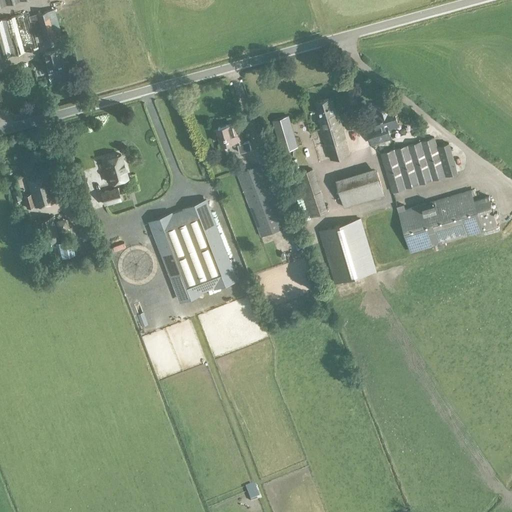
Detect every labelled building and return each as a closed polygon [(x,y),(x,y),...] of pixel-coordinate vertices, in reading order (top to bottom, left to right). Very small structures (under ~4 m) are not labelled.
[(0,58),(58,42),(56,34),(62,33),(54,8),(30,15),(29,11),(0,19),(0,58)] [(56,49),(44,52),(47,62),(50,76),(51,76),(52,80),(66,76),(65,72),(66,72),(66,71),(71,70),(68,60),(64,62),(63,57),(59,58),(56,49)] [(330,159),(350,153),(338,112),(336,112),(332,97),(315,102),(319,117),(318,118),(330,159)] [(374,105),(376,111),(371,113),(375,125),(367,127),(372,144),(392,138),(389,128),(399,125),(394,106),(391,107),(389,101),(374,105)] [(351,110),(341,113),(346,129),(356,127),(351,110)] [(280,152),(298,148),(290,115),(272,120),(280,152)] [(222,144),(233,141),(234,146),(244,143),(241,132),(237,134),(234,123),(218,128),(218,129),(214,130),(216,139),(221,138),(222,144)] [(450,142),(438,146),(435,137),(380,153),(392,192),(447,176),(459,173),(450,142)] [(127,177),(120,154),(104,159),(106,168),(105,168),(108,182),(127,177)] [(341,200),(382,189),(374,161),(333,171),(341,200)] [(261,237),(275,231),(285,227),(261,164),(237,174),(261,237)] [(328,212),(314,168),(296,174),(310,218),(328,212)] [(26,208),(33,206),(55,201),(49,174),(27,179),(30,194),(23,196),(26,208)] [(101,193),(104,204),(120,200),(116,188),(101,193)] [(434,251),(445,248),(443,243),(474,234),(475,238),(485,235),(484,231),(499,227),(489,195),(475,199),(472,189),(398,211),(411,252),(433,246),(434,251)] [(12,193),(14,202),(22,200),(19,191),(12,193)] [(66,198),(73,218),(87,214),(79,193),(66,198)] [(239,279),(207,198),(183,207),(184,209),(173,213),(173,211),(149,220),(180,302),(204,293),(203,292),(214,287),(215,289),(239,279)] [(53,216),(36,220),(41,244),(59,240),(53,216)] [(56,220),(58,232),(70,229),(67,218),(56,220)] [(336,284),(377,271),(361,218),(319,231),(336,284)] [(91,224),(78,229),(82,242),(95,237),(91,224)] [(55,242),(59,257),(74,254),(72,245),(70,239),(55,242)] [(133,313),(138,311),(136,300),(130,302),(133,313)] [(139,329),(154,373),(203,357),(188,312),(139,329)]
